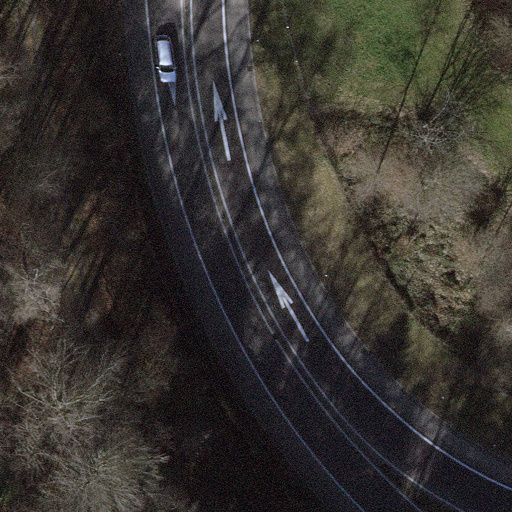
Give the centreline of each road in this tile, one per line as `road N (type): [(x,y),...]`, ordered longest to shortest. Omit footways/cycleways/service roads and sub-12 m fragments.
road 1 (motorway): [(511,504),(381,421),(287,300),(230,149),(211,0)]
road 2 (motorway): [(157,0),(171,135),(217,280),(310,437),(381,511)]
road 3 (track): [(195,511),(132,405),(86,268),(34,0)]
